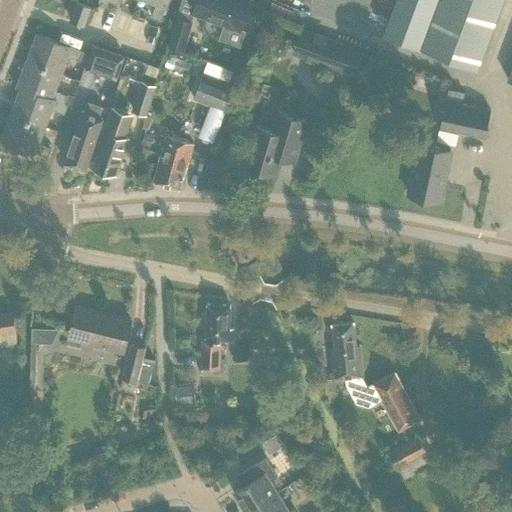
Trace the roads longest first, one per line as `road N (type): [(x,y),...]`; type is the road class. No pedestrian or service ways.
road 1 (residential): [(49,216),(54,245),(70,255),(511,333)]
road 2 (tertiary): [(511,253),(244,211),(49,216)]
road 3 (residential): [(210,511),(199,493),(186,489),(102,511)]
